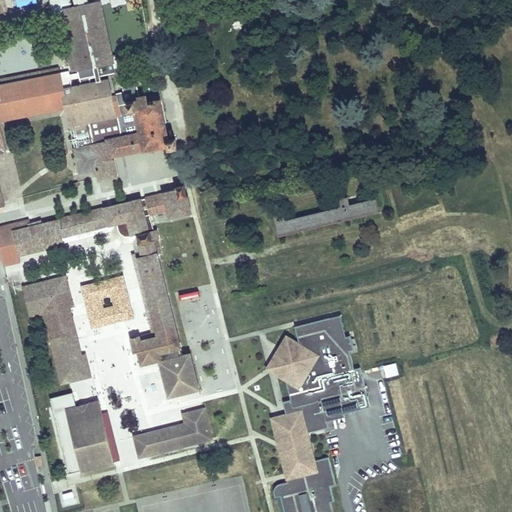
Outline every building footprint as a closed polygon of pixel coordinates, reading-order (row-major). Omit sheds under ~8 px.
[(102,1),(59,11),(73,73),(80,71),(79,67),(115,59),(102,1)] [(230,28),(226,28),(227,33),(251,28),(250,20),(229,24),(230,28)] [(0,206),(2,206),(0,198),(0,151),(4,151),(0,130),(0,121),(65,107),(70,129),(87,126),(97,180),(115,177),(111,157),(171,144),(159,99),(147,102),(146,94),(139,95),(137,82),(121,85),(122,92),(110,94),(107,80),(94,83),(93,77),(118,72),(115,59),(79,67),(80,71),(83,85),(73,87),(64,90),(60,73),(0,86),(0,206)] [(0,80),(0,86),(60,73),(59,68),(0,80)] [(69,71),(60,73),(64,90),(73,87),(69,71)] [(9,234),(0,235),(0,253),(1,260),(63,245),(63,244),(62,238),(115,224),(117,230),(118,232),(119,235),(123,238),(128,238),(136,235),(143,259),(138,260),(141,271),(142,271),(159,341),(142,345),(140,336),(128,339),(133,353),(138,352),(141,364),(158,359),(168,394),(198,386),(197,379),(188,346),(179,348),(155,255),(159,254),(155,241),(158,240),(155,230),(153,231),(149,214),(168,211),(170,218),(191,212),(184,185),(176,187),(177,191),(106,209),(57,222),(9,234)] [(351,218),(349,208),(347,199),(337,201),(338,209),(285,222),(284,216),(273,218),(274,223),(276,222),(278,232),(277,232),(278,236),(301,231),(301,229),(338,220),(338,221),(351,218)] [(375,202),(349,208),(351,218),(378,212),(375,202)] [(63,244),(117,230),(115,224),(62,238),(63,244)] [(8,227),(0,228),(0,235),(9,234),(8,227)] [(152,333),(140,336),(142,345),(159,341),(142,271),(141,271),(138,260),(143,259),(141,254),(133,256),(152,333)] [(134,318),(125,275),(80,284),(89,327),(134,318)] [(40,289),(39,285),(22,289),(29,318),(42,315),(61,386),(89,379),(84,356),(80,357),(73,359),(60,310),(67,308),(71,307),(64,278),(47,282),(48,287),(40,289)] [(73,359),(80,357),(67,308),(60,310),(73,359)] [(339,315),(329,317),(336,346),(341,345),(339,337),(344,336),(339,315)] [(329,317),(294,326),(298,344),(300,350),(292,351),(282,368),(284,378),(289,398),(281,400),(284,413),(285,414),(299,410),(304,431),(305,431),(326,426),(325,420),(342,416),(342,412),(357,408),(355,399),(365,397),(358,367),(352,368),(348,350),(352,349),(348,335),(344,336),(339,337),(341,345),(336,346),(329,317)] [(292,351),(300,350),(298,344),(286,336),(267,367),(284,378),(282,368),(292,351)] [(392,363),(382,366),(384,376),(395,374),(392,363)] [(355,399),(357,408),(367,405),(365,397),(355,399)] [(78,413),(77,409),(66,412),(80,470),(115,461),(100,403),(89,406),(90,410),(78,413)] [(139,455),(212,436),(203,406),(183,411),(185,421),(186,426),(151,435),(150,430),(134,434),(139,455)] [(284,413),(270,416),(285,475),(294,473),(296,483),(301,482),(296,462),(312,458),(305,431),(304,431),(299,410),(285,414),(284,413)] [(151,435),(186,426),(185,421),(150,430),(151,435)] [(294,473),(285,475),(285,479),(275,482),(273,485),(272,489),(273,494),(278,493),(282,511),(330,511),(328,499),(331,498),(328,483),(333,482),(326,455),(312,458),(296,462),(301,482),(296,483),(294,473)] [(79,503),(77,490),(60,493),(62,506),(79,503)]
